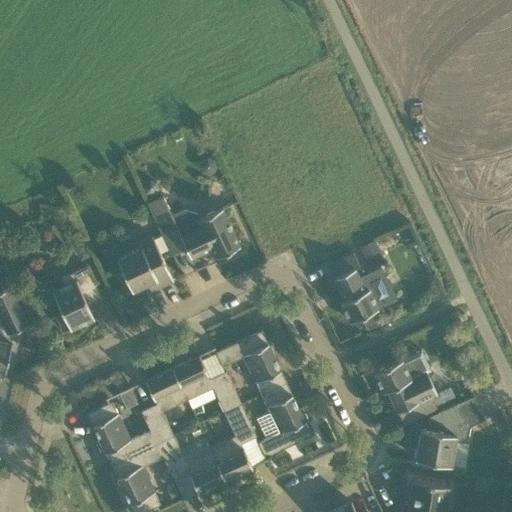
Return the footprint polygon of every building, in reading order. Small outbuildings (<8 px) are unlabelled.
[(162,234),(169,248),(172,254),(186,247),(190,257),(211,247),(215,256),(239,245),(221,207),(198,218),(196,213),(184,209),(172,215),(162,194),(147,202),(162,234)] [(162,234),(153,238),(160,252),(169,248),(162,234)] [(173,280),(160,252),(153,238),(152,235),(138,241),(140,246),(116,257),(123,271),(119,273),(128,291),(155,279),(158,285),(150,289),(151,290),(173,280)] [(359,266),(353,252),(328,264),(334,276),(344,298),(340,300),(349,320),(378,307),(396,298),(381,264),(358,275),(355,268),(359,266)] [(62,311),(56,314),(63,331),(94,317),(84,297),(98,290),(86,264),(60,277),(64,284),(52,290),(62,311)] [(28,324),(10,286),(0,290),(0,318),(7,334),(28,324)] [(243,355),(260,393),(286,381),(273,354),(276,353),(271,340),(267,342),(261,329),(215,351),(222,365),(243,355)] [(0,375),(3,376),(3,377),(4,377),(12,343),(10,343),(10,344),(0,341),(0,375)] [(402,358),(401,357),(373,371),(382,391),(387,389),(397,411),(397,410),(403,423),(436,407),(431,395),(436,392),(426,370),(430,368),(420,349),(402,358)] [(199,354),(172,366),(187,398),(212,387),(223,411),(241,402),(225,370),(210,377),(199,354)] [(156,442),(173,434),(162,410),(187,398),(172,366),(145,379),(156,402),(140,410),(149,429),(156,442)] [(260,393),(269,411),(255,417),(265,437),(257,441),(264,455),(310,433),(304,420),(308,419),(302,406),(298,408),(286,381),(260,393)] [(455,440),(461,441),(468,436),(470,425),(484,418),(473,395),(427,416),(429,422),(428,429),(420,428),(415,458),(451,464),(455,440)] [(105,451),(111,464),(156,442),(149,429),(129,438),(111,400),(86,412),(99,439),(96,441),(101,453),(105,451)] [(209,446),(225,478),(252,466),(241,442),(256,435),(241,402),(223,411),(235,434),(209,446)] [(156,442),(162,456),(171,475),(187,468),(198,491),(225,478),(209,446),(184,458),(173,434),(156,442)] [(122,488),(133,511),(141,511),(160,503),(142,465),(162,456),(156,442),(111,464),(116,476),(113,477),(119,490),(122,488)] [(400,511),(399,510),(394,511),(448,511),(449,506),(446,505),(449,484),(412,478),(410,488),(407,488),(407,487),(405,487),(403,502),(404,503),(404,502),(408,503),(406,511),(400,511)] [(355,511),(351,501),(327,511),(355,511)]
